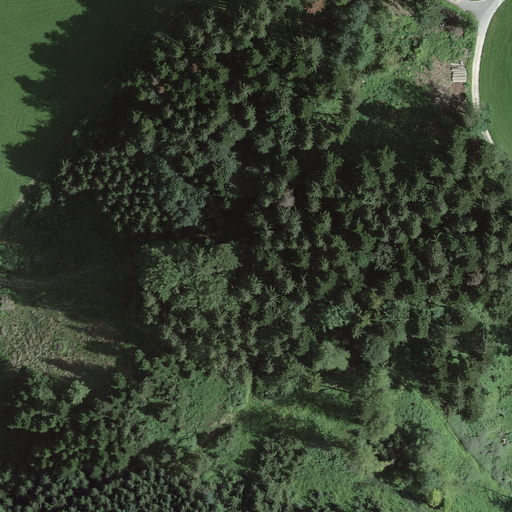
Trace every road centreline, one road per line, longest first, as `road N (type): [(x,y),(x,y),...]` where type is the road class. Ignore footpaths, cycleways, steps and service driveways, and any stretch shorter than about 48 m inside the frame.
road 1 (track): [(0,278),(52,283),(197,236),(227,241),(388,359),(511,495)]
road 2 (track): [(0,234),(106,90),(209,0)]
road 3 (track): [(511,177),(483,127),(475,89),(480,30),(498,0)]
